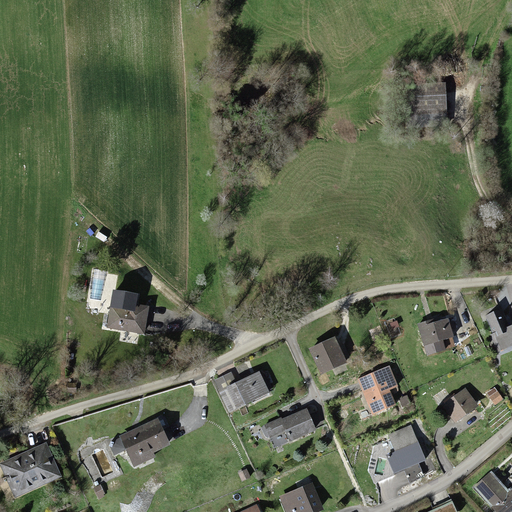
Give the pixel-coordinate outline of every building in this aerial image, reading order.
[(444,88),(404,89),(405,118),(444,117),(444,88)] [(110,312),(109,331),(143,334),(145,309),(126,308),(126,313),(110,312)] [(502,315),(490,319),(502,353),(511,349),(511,331),(509,333),(502,315)] [(433,323),(418,328),(424,347),(450,338),(446,324),(434,328),(433,323)] [(333,343),(309,353),(320,378),(344,367),(333,343)] [(372,386),(362,390),(371,414),(391,407),(385,390),(393,387),(388,372),(369,378),(372,386)] [(257,378),(220,395),(228,413),(265,396),(257,378)] [(464,396),(443,409),(454,426),(475,412),(464,396)] [(305,414),(268,428),(273,439),(287,433),(291,442),(313,433),(305,414)] [(158,426),(118,443),(129,471),(170,454),(158,426)] [(44,447),(0,466),(15,499),(59,480),(44,447)] [(417,448),(388,460),(395,477),(424,464),(417,448)] [(490,478),(476,489),(495,511),(510,511),(511,511),(511,488),(504,495),(490,478)] [(319,511),(310,488),(280,500),(284,511),(319,511)]
